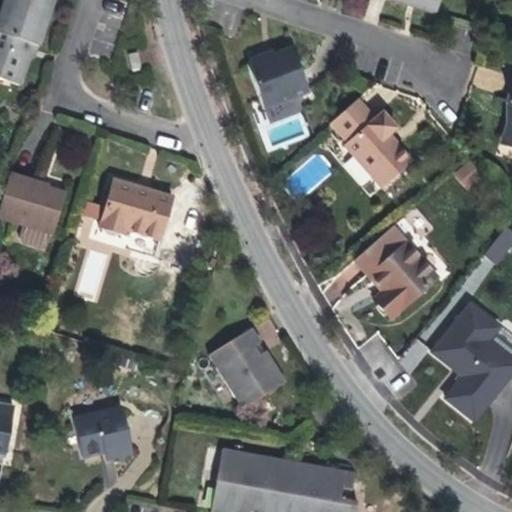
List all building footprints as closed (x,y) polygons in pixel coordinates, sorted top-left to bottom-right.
[(37,46),(52,0),(5,0),(0,15),(0,79),(19,86),(28,60),(34,58),(30,54),(33,45),(37,46)] [(435,13),(439,0),(393,0),(403,3),(435,13)] [(308,93),(291,49),(274,55),(266,58),(261,56),(249,61),(246,66),(263,110),(308,93)] [(506,147),(511,127),(511,104),(509,103),(511,94),(511,78),(504,102),(502,115),(498,144),(506,147)] [(410,162),(391,140),(387,136),(395,128),(386,118),(381,112),(373,119),(356,100),(330,123),(348,143),(345,145),(382,187),(410,162)] [(463,189),(481,180),(471,162),(454,171),(463,189)] [(412,178),(419,172),(412,165),(406,170),(412,178)] [(0,218),(23,226),(49,233),(52,235),(65,193),(47,187),(37,185),(38,182),(9,173),(0,204),(0,218)] [(154,258),(172,198),(143,189),(112,180),(98,228),(128,238),(125,249),(154,258)] [(45,247),(49,233),(23,226),(19,239),(22,244),(41,249),(45,247)] [(483,255),(494,264),(511,241),(511,233),(505,227),(483,255)] [(435,279),(391,228),(354,260),(374,283),(382,292),(373,300),(389,319),(435,279)] [(87,249),(75,293),(97,299),(108,255),(87,249)] [(456,385),(444,399),(473,422),(511,373),(511,362),(486,342),(497,329),(468,306),(431,352),(462,377),(463,381),(458,386),(456,385)] [(285,383),(266,351),(255,358),(253,354),(250,349),(260,343),(251,328),(208,355),(242,409),(285,383)] [(511,340),(497,329),(486,342),(511,362),(511,340)] [(398,362),(412,373),(430,348),(416,338),(398,362)] [(0,456),(4,457),(13,407),(0,405),(0,456)] [(132,454),(121,408),(73,419),(81,457),(103,453),(104,452),(104,451),(111,450),(113,458),(132,454)] [(351,490),(355,474),(222,449),(210,511),(248,511),(250,506),(260,508),(258,511),(355,511),(357,502),(340,499),(342,489),(351,490)] [(113,458),(111,450),(104,451),(104,452),(103,453),(105,460),(109,459),(113,458)]
